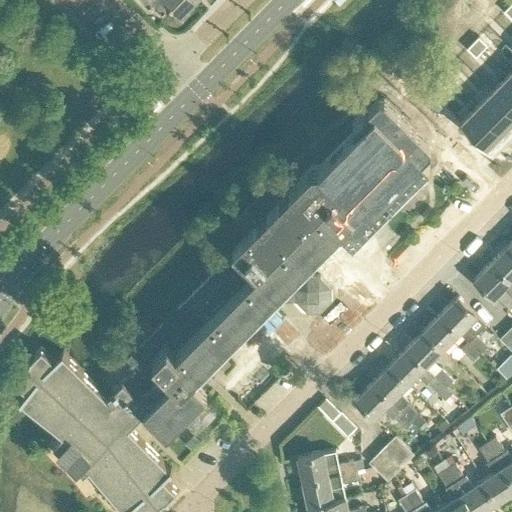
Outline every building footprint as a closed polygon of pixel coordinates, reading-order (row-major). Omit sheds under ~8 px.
[(192,0),(167,0),(180,12),(192,0)] [(478,35),(473,40),(481,49),(487,43),(478,35)] [(473,40),(467,46),(475,55),(481,49),(473,40)] [(448,65),(442,71),(451,79),(456,74),(448,65)] [(442,71),(436,77),(445,85),(451,79),(442,71)] [(511,109),(511,79),(506,74),(491,89),(511,109)] [(501,130),(511,118),(511,109),(491,89),(476,104),(501,130)] [(221,231),(236,246),(126,356),(135,365),(107,394),(94,381),(95,381),(85,371),(84,371),(64,351),(67,348),(64,346),(63,348),(55,356),(42,344),(30,356),(31,357),(28,360),(25,364),(24,363),(13,376),(27,388),(19,397),(18,396),(17,398),(20,400),(22,398),(41,414),(52,423),(62,431),(54,442),(83,471),(89,466),(125,508),(133,501),(142,511),(147,511),(160,501),(159,500),(166,494),(167,495),(178,483),(179,482),(173,476),(166,469),(173,461),(131,420),(147,404),(169,425),(172,421),(174,423),(207,390),(193,376),(227,341),(225,339),(250,313),(269,295),(280,283),(290,293),(295,293),(295,299),(297,299),(308,310),(319,310),(332,297),(332,286),(320,275),(320,273),(314,273),(314,268),(306,260),(322,243),(334,231),(340,225),(353,238),(377,214),(409,182),(416,175),(430,161),(427,158),(422,153),(431,145),(431,139),(400,108),(385,93),(379,93),(353,119),(353,125),(355,127),(318,164),(318,163),(312,163),(286,189),(274,177),(221,231)] [(485,146),(501,130),(476,104),(460,120),(485,146)] [(511,278),(511,244),(509,241),(492,258),(511,278)] [(511,278),(492,258),(475,276),(494,295),(504,285),(511,293),(511,278)] [(290,293),(280,283),(269,295),(271,297),(274,300),(295,299),(295,293),(290,293)] [(458,293),(440,310),(460,329),(468,337),(475,330),(484,320),(476,312),(477,312),(458,293)] [(440,310),(424,327),(443,346),(460,329),(440,310)] [(424,327),(407,344),(447,384),(454,377),(433,356),(443,346),(424,327)] [(475,330),(468,337),(480,350),(488,342),(475,330)] [(480,350),(468,337),(460,344),(473,357),(480,350)] [(407,344),(389,362),(408,381),(417,372),(427,381),(428,380),(445,397),(453,390),(447,384),(407,344)] [(372,379),(412,419),(418,425),(425,418),(419,412),(420,411),(408,399),(410,398),(400,389),(408,381),(389,362),(372,379)] [(412,419),(372,379),(356,396),(375,415),(383,406),(393,415),(394,414),(406,425),(412,419)] [(346,429),(354,421),(324,391),(316,399),(346,429)] [(511,404),(511,403),(501,410),(511,427),(511,404)] [(471,413),(459,423),(463,430),(476,422),(471,413)] [(441,428),(448,421),(444,417),(437,424),(441,428)] [(493,470),(483,477),(498,499),(511,489),(511,476),(488,439),(486,440),(479,429),(472,434),(488,458),(486,460),(493,470)] [(396,432),(387,441),(405,460),(414,451),(396,432)] [(496,434),(488,439),(511,476),(511,454),(507,446),(505,448),(496,434)] [(387,441),(378,450),(397,468),(405,460),(387,441)] [(298,455),(303,479),(358,467),(355,457),(339,461),(336,446),(298,455)] [(397,468),(378,450),(369,459),(388,477),(397,468)] [(451,453),(443,458),(478,511),(498,499),(483,477),(473,483),(466,472),(464,473),(451,453)] [(426,463),(421,455),(415,459),(420,467),(426,463)] [(453,496),(443,502),(449,511),(477,511),(478,511),(443,458),(434,464),(447,484),(446,485),(453,496)] [(303,479),(308,502),(346,494),(343,480),(360,476),(358,467),(303,479)] [(411,479),(403,485),(407,491),(415,486),(411,479)] [(415,486),(407,491),(420,511),(449,511),(443,502),(433,509),(426,499),(425,500),(415,486)] [(420,511),(407,491),(399,497),(407,510),(406,511),(420,511)] [(308,502),(309,511),(367,511),(366,504),(349,507),(346,494),(308,502)]
